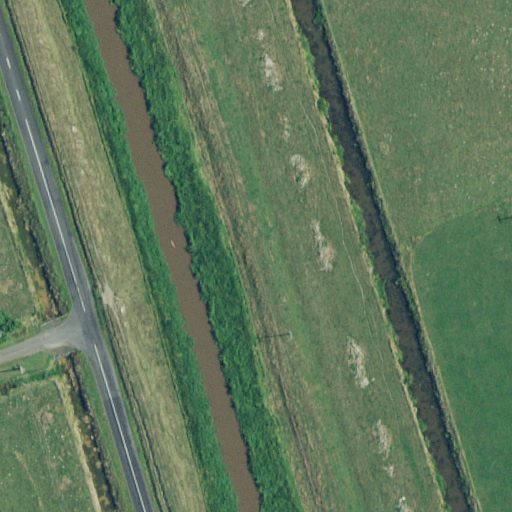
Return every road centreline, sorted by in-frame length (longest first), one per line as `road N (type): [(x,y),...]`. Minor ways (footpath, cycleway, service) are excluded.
road 1 (unclassified): [(0,31),(88,322)]
road 2 (unclassified): [(88,322),(146,511)]
